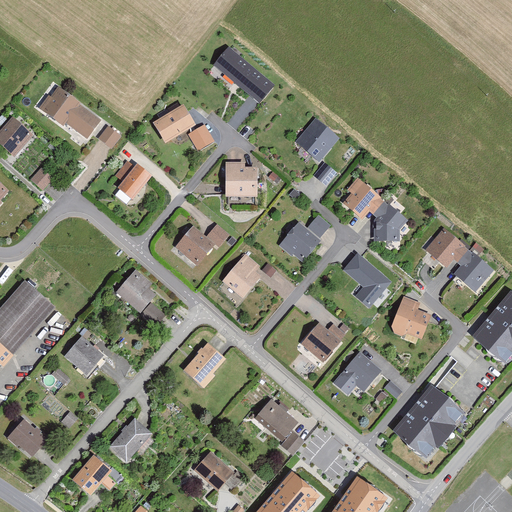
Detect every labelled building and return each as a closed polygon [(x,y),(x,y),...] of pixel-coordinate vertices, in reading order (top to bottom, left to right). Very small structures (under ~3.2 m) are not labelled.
[(233,48),(217,68),(268,109),(284,89),(233,48)] [(55,88),(42,108),(91,140),(104,119),(55,88)] [(187,104),(157,123),(169,143),(200,124),(187,104)] [(0,127),(0,144),(15,157),(37,134),(13,113),(0,127)] [(342,136),(316,115),(294,142),(320,163),(342,136)] [(208,125),(193,134),(201,149),(217,140),(208,125)] [(123,135),(111,126),(101,139),(113,148),(123,135)] [(117,191),(133,204),(157,177),(132,155),(115,175),(124,182),(117,191)] [(42,162),(28,178),(45,193),(59,177),(42,162)] [(248,163),(229,163),(229,196),(261,196),(261,173),(248,173),(248,163)] [(364,180),(344,203),(365,220),(373,211),(377,215),(389,202),(364,180)] [(0,205),(12,190),(0,181),(0,205)] [(392,204),(380,219),(378,243),(402,245),(403,232),(412,221),(392,204)] [(298,216),(277,244),(307,266),(334,230),(318,218),(312,227),(298,216)] [(196,228),(178,247),(202,268),(230,235),(219,225),(208,238),(196,228)] [(469,248),(449,229),(429,250),(449,269),(469,248)] [(357,296),(370,308),(393,282),(359,250),(344,266),(366,286),(357,296)] [(479,292),(498,269),(476,251),(457,273),(479,292)] [(247,256),(223,283),(246,302),(270,275),(247,256)] [(139,270),(118,295),(143,316),(164,292),(139,270)] [(0,371),(54,309),(26,284),(0,314),(0,371)] [(511,364),(511,296),(477,340),(510,367),(511,364)] [(404,298),(390,331),(422,345),(436,312),(404,298)] [(318,319),(298,342),(327,367),(354,336),(338,322),(331,330),(318,319)] [(86,337),(67,359),(87,377),(107,355),(86,337)] [(210,343),(184,369),(205,389),(231,363),(210,343)] [(359,349),(338,372),(363,395),(384,373),(359,349)] [(396,433),(433,464),(472,416),(436,386),(396,433)] [(275,399),(258,418),(284,442),(302,423),(275,399)] [(134,414),(108,441),(130,462),(156,435),(134,414)] [(25,419),(9,438),(34,459),(50,440),(25,419)] [(297,457),(308,443),(296,432),(284,446),(297,457)] [(211,451),(190,476),(217,498),(238,473),(211,451)] [(97,453),(74,480),(93,496),(116,470),(97,453)] [(442,511),(511,511),(511,491),(485,467),(442,511)] [(294,469),(256,511),(300,511),(318,491),(294,469)] [(332,511),(373,511),(386,494),(358,475),(332,511)]
